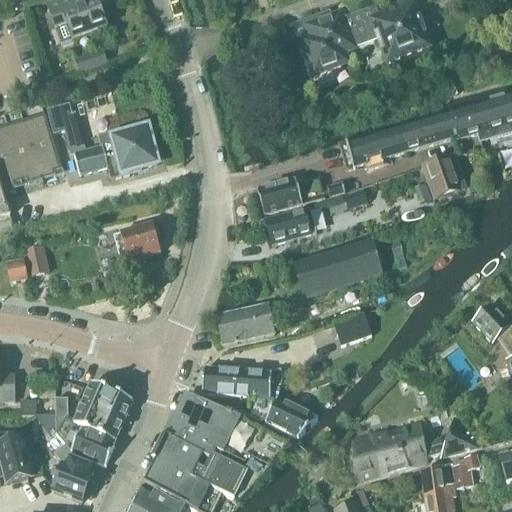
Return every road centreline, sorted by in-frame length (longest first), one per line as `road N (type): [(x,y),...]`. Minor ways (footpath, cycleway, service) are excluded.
road 1 (tertiary): [(165,368),(200,272),(210,213),(199,115),(161,0)]
road 2 (track): [(511,443),(340,494),(317,479),(322,469)]
road 3 (residential): [(165,368),(0,324)]
road 4 (tertiary): [(108,511),(165,368)]
road 5 (track): [(165,368),(182,392),(290,442)]
